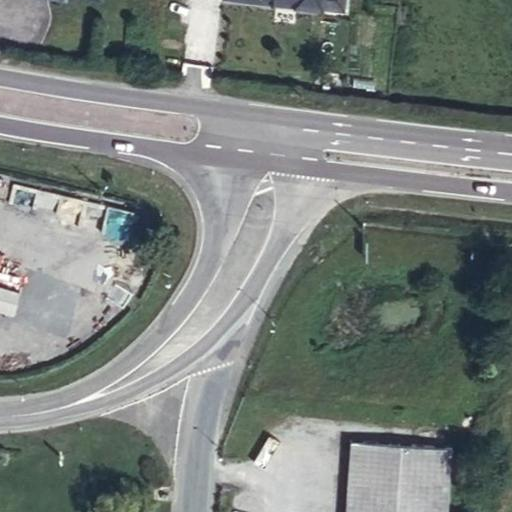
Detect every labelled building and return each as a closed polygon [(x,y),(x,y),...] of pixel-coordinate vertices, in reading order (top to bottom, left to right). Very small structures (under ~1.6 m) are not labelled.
[(271,0),(343,8),(343,0),(271,0)] [(19,291),(0,285),(0,309),(13,313),(19,291)] [(349,454),(451,460),(452,447),(350,439),(349,454)] [(448,510),(451,460),(349,454),(346,503),(448,510)] [(447,511),(448,510),(346,503),(344,511),(447,511)]
